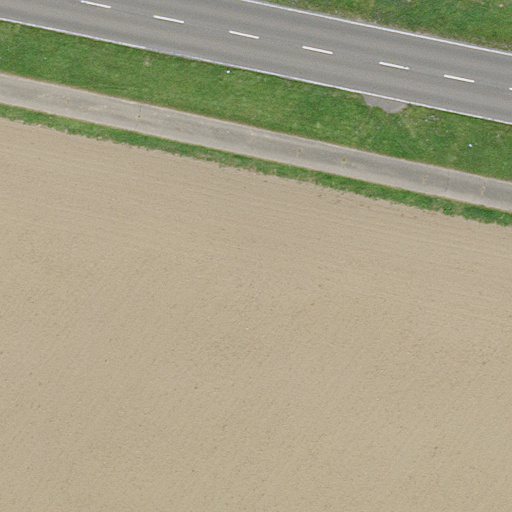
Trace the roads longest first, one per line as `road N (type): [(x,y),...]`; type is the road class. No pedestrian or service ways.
road 1 (track): [(511,205),(0,96)]
road 2 (primary): [(43,0),(511,96)]
